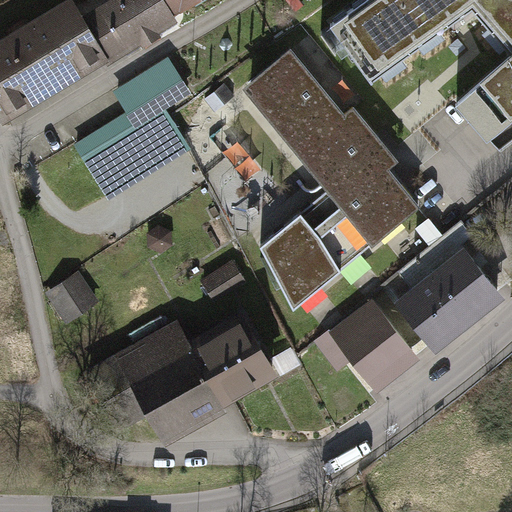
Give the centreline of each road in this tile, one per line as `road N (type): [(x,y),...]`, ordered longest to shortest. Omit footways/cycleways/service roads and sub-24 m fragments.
road 1 (residential): [(0,192),(62,427),(110,454),(289,457),(301,479)]
road 2 (residential): [(240,0),(0,142)]
road 3 (secondary): [(511,322),(301,479)]
road 4 (secondary): [(301,479),(199,507),(114,511)]
